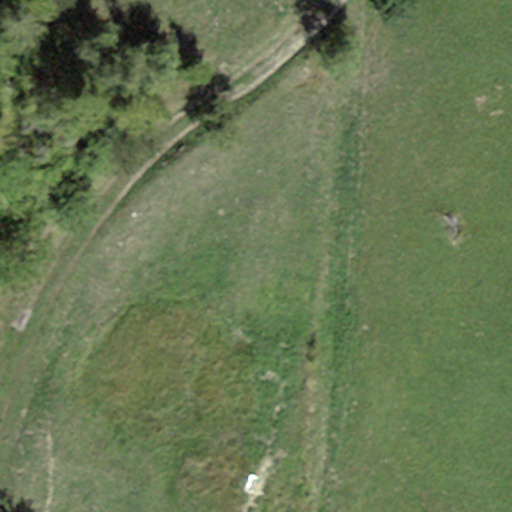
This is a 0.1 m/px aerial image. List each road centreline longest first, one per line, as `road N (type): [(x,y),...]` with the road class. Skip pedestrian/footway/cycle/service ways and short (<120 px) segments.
road 1 (track): [(330,0),(142,153),(48,276),(0,414)]
road 2 (track): [(347,0),(332,424),(317,511)]
